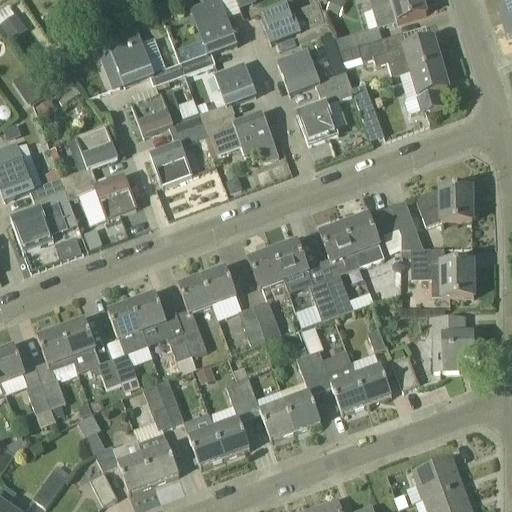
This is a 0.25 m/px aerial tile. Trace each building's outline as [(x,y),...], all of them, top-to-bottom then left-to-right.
[(246,0),(235,0),(239,9),(240,11),(249,8),(246,0)] [(332,0),(327,14),(339,18),(344,4),(332,0)] [(378,33),(379,33),(426,18),(420,0),(374,0),(369,2),(378,31),(378,33)] [(499,10),(503,24),(511,21),(511,0),(502,0),(505,8),(499,10)] [(236,50),(237,50),(221,5),(191,15),(207,58),(207,59),(211,58),(236,49),(236,50)] [(289,7),(259,18),(271,49),(271,48),(296,38),(300,49),(331,38),(318,6),(292,15),(289,7)] [(16,17),(0,28),(0,29),(8,42),(25,31),(16,17)] [(511,21),(503,24),(507,38),(511,37),(511,21)] [(338,57),(382,44),(379,33),(378,33),(378,31),(333,43),(338,57)] [(106,44),(124,90),(124,91),(125,91),(124,90),(149,81),(153,92),(184,80),(179,68),(166,73),(154,42),(142,47),(136,33),(106,44)] [(410,76),(441,67),(433,43),(406,50),(403,38),(382,44),(338,57),(339,61),(342,67),(361,61),(363,66),(374,63),(376,70),(387,67),(391,81),(410,76)] [(179,68),(184,80),(215,69),(211,58),(207,59),(207,58),(179,68)] [(278,69),(289,99),(290,100),(290,98),(315,89),(319,88),(318,87),(308,58),(278,69)] [(339,61),(329,65),(335,80),(346,76),(342,67),(339,61)] [(422,116),(422,117),(443,110),(439,95),(448,92),(441,67),(410,76),(417,100),(407,103),(405,108),(407,116),(412,119),(422,116)] [(214,80),(225,110),(230,109),(255,100),(255,101),(256,101),(244,69),(214,80)] [(319,88),(315,89),(319,100),(350,89),(346,76),(335,80),(318,87),(319,88)] [(352,93),(354,100),(363,123),(376,118),(365,88),(352,93)] [(350,89),(319,100),(323,110),(327,108),(327,110),(354,100),(352,93),(350,89)] [(131,111),(143,142),(144,142),(143,141),(168,132),(172,130),(172,129),(183,125),(172,95),(131,111)] [(297,118),(296,118),(308,150),(338,139),(327,110),(327,108),(323,110),(298,119),(297,118)] [(234,119),(230,109),(225,110),(198,119),(203,130),(234,119)] [(198,119),(183,125),(172,129),(172,130),(168,132),(171,142),(203,130),(198,119)] [(241,150),(242,154),(244,160),(259,155),(263,167),(278,162),(263,119),(262,119),(262,120),(238,129),(234,119),(203,130),(207,142),(214,160),(241,150)] [(171,142),(175,152),(180,151),(181,151),(207,142),(203,130),(171,142)] [(75,144),(87,173),(91,172),(116,163),(116,164),(117,164),(105,132),(75,144)] [(5,205),(29,196),(34,194),(33,193),(17,149),(0,155),(0,194),(4,206),(5,206),(5,205)] [(192,181),(181,151),(180,151),(175,152),(151,161),(151,160),(150,160),(162,192),(192,181)] [(33,206),(64,194),(60,183),(56,172),(45,176),(49,187),(33,193),(34,194),(29,196),(33,206)] [(64,194),(95,183),(91,172),(87,173),(60,183),(64,194)] [(95,195),(107,225),(136,213),(124,182),(123,182),(124,184),(99,193),(95,195)] [(68,205),(95,195),(99,193),(95,183),(64,194),(68,205)] [(442,227),(472,226),(472,222),(475,222),(477,219),(477,211),(474,209),(472,209),(471,193),(441,193),(441,194),(416,203),(417,207),(425,231),(442,226),(442,227)] [(33,206),(37,216),(41,214),(42,215),(58,209),(62,221),(73,217),(68,205),(64,194),(33,206)] [(400,236),(400,254),(411,254),(423,254),(406,207),(391,212),(399,234),(400,236)] [(374,218),(382,240),(399,234),(391,212),(374,218)] [(37,216),(12,225),(12,224),(11,224),(23,256),(53,245),(42,215),(41,214),(37,216)] [(344,229),(360,272),(384,263),(369,224),(368,220),(344,229)] [(347,277),(360,272),(344,229),(320,238),(331,268),(335,266),(339,276),(346,273),(347,277)] [(96,233),(83,238),(89,254),(102,249),(96,233)] [(338,320),(325,286),(325,287),(318,269),(307,273),(297,246),(284,251),(283,247),(273,251),(274,255),(273,255),(284,285),(290,300),(309,293),(321,326),(338,320)] [(411,254),(411,261),(412,284),(442,284),(442,302),(474,302),(473,267),(444,267),(444,254),(423,254),(411,254)] [(284,285),(273,255),(249,264),(260,294),(284,285)] [(202,282),(213,310),(237,301),(226,273),(202,282)] [(325,286),(338,320),(353,314),(340,281),(325,286)] [(213,310),(202,282),(178,290),(188,319),(213,310)] [(142,336),(166,327),(156,299),(132,308),(142,336)] [(267,346),(281,341),(268,306),(254,312),(267,346)] [(127,358),(147,351),(148,351),(142,336),(132,308),(108,317),(118,345),(120,344),(126,359),(113,364),(121,388),(136,382),(127,358)] [(267,346),(254,312),(239,317),(251,352),(267,346)] [(228,322),(233,339),(244,336),(239,319),(228,322)] [(433,340),(434,357),(434,377),(459,376),(459,364),(475,364),(474,338),(465,338),(464,321),(433,322),(433,340)] [(77,377),(98,369),(101,368),(95,353),(96,353),(85,325),(61,334),(76,373),(77,377)] [(315,331),(302,335),(309,357),(323,352),(315,331)] [(207,356),(198,333),(183,338),(192,361),(207,356)] [(76,373),(61,334),(37,343),(52,381),(76,373)] [(374,357),(386,352),(379,334),(367,338),(374,357)] [(192,361),(183,338),(168,344),(181,378),(197,372),(192,361)] [(15,351),(0,356),(0,385),(1,388),(25,379),(15,351)] [(402,352),(388,357),(392,368),(406,363),(402,352)] [(319,356),(307,360),(314,379),(326,375),(319,356)] [(307,360),(296,364),(303,383),(314,379),(307,360)] [(416,392),(406,363),(392,368),(403,397),(404,397),(403,396),(415,392),(416,392)] [(107,393),(121,388),(113,364),(101,368),(98,369),(107,393)] [(352,371),(327,380),(342,420),(366,410),(355,380),(352,371)] [(355,380),(366,410),(392,401),(380,371),(355,380)] [(247,382),(236,386),(243,405),(254,401),(247,382)] [(54,422),(68,416),(56,385),(42,390),(54,422)] [(167,385),(156,389),(172,431),(183,427),(167,385)] [(232,409),(243,405),(236,386),(225,390),(232,409)] [(172,431),(156,389),(143,394),(158,436),(172,431)] [(42,431),(56,426),(54,422),(42,390),(28,395),(42,431)] [(295,437),(321,427),(309,397),(285,407),(295,437)] [(101,403),(90,407),(93,416),(104,412),(101,403)] [(81,409),(78,416),(80,422),(91,418),(88,407),(81,409)] [(295,437),(285,407),(260,416),(271,446),(295,437)] [(250,454),(240,427),(239,424),(213,433),(224,463),(250,454)] [(224,463),(213,433),(188,442),(200,472),(224,463)] [(105,455),(96,438),(86,443),(95,460),(105,455)] [(168,451),(163,439),(138,448),(154,489),(179,480),(168,451)] [(21,443),(4,452),(13,459),(25,452),(21,443)] [(119,470),(118,470),(129,499),(154,489),(138,448),(137,445),(113,454),(119,470)] [(0,480),(14,460),(12,459),(13,459),(4,452),(4,453),(1,451),(0,453),(0,480)] [(423,505),(462,490),(452,462),(412,476),(423,505)] [(58,469),(53,476),(65,485),(70,478),(58,469)] [(43,511),(45,511),(65,485),(53,476),(33,504),(43,511)] [(90,485),(103,511),(118,504),(104,478),(90,485)] [(0,496),(0,511),(7,511),(16,499),(5,490),(0,496)] [(423,505),(425,511),(470,511),(462,490),(423,505)] [(404,499),(394,503),(397,511),(402,511),(408,510),(404,499)]
